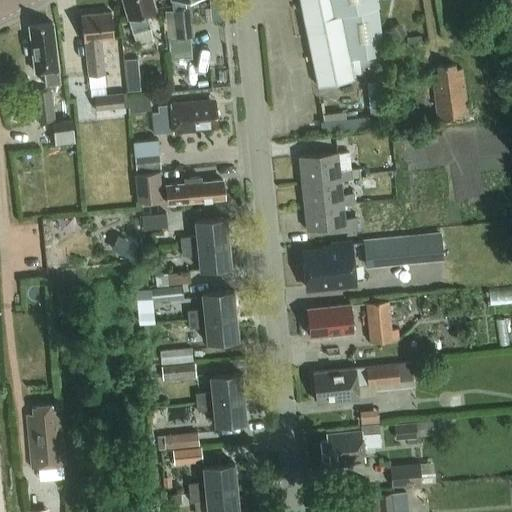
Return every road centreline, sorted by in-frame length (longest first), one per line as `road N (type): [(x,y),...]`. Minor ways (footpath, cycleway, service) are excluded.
road 1 (residential): [(291,511),(241,0)]
road 2 (track): [(0,188),(24,456)]
